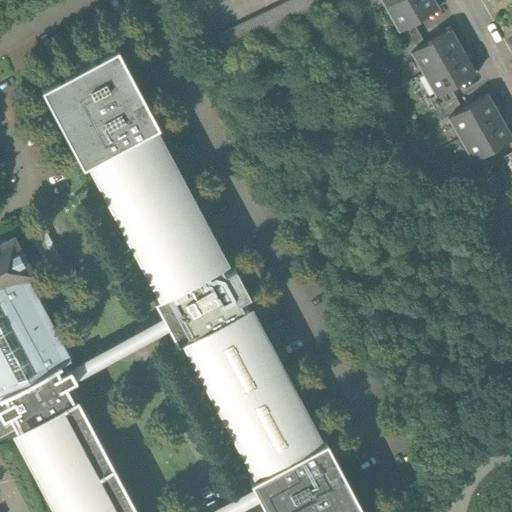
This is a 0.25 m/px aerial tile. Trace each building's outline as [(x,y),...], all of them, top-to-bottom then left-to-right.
[(313,0),(290,0),(215,36),(225,56),(319,10),(313,0)] [(380,0),(385,8),(400,0),(380,0)] [(433,0),(400,0),(385,8),(398,30),(412,22),(438,8),(433,0)] [(319,15),(246,49),(253,65),(327,31),(319,15)] [(398,30),(392,34),(398,44),(418,33),(412,22),(398,30)] [(424,43),(410,51),(422,73),(462,51),(450,29),(424,43)] [(418,33),(398,44),(403,55),(410,51),(424,43),(418,33)] [(223,264),(151,128),(158,125),(116,47),(40,87),(81,165),(90,161),(162,296),(219,266),(220,267),(223,264)] [(462,51),(422,73),(435,95),(449,87),(475,72),(462,51)] [(435,95),(429,99),(434,109),(455,97),(449,87),(435,95)] [(461,108),(447,116),(459,138),(499,116),(487,94),(461,108)] [(455,97),(434,109),(440,120),(447,116),(461,108),(455,97)] [(499,116),(459,138),(472,160),(486,152),(511,137),(499,116)] [(472,160),(465,164),(471,174),(492,162),(486,152),(472,160)] [(12,236),(0,242),(0,396),(2,395),(56,367),(60,364),(59,363),(69,357),(68,355),(67,355),(25,276),(31,273),(12,236)] [(318,443),(246,307),(242,309),(238,302),(249,296),(234,268),(223,274),(220,267),(219,266),(162,296),(153,301),(177,345),(185,340),(257,475),(248,480),(253,489),(258,498),(265,511),(363,511),(325,439),(318,443)] [(511,346),(491,357),(511,392),(511,391),(511,346)] [(138,511),(77,396),(73,398),(65,384),(75,378),(69,367),(59,372),(56,367),(2,395),(6,401),(0,403),(0,415),(1,418),(11,412),(19,427),(15,429),(58,511),(231,511),(258,498),(253,489),(208,511),(138,511)]
